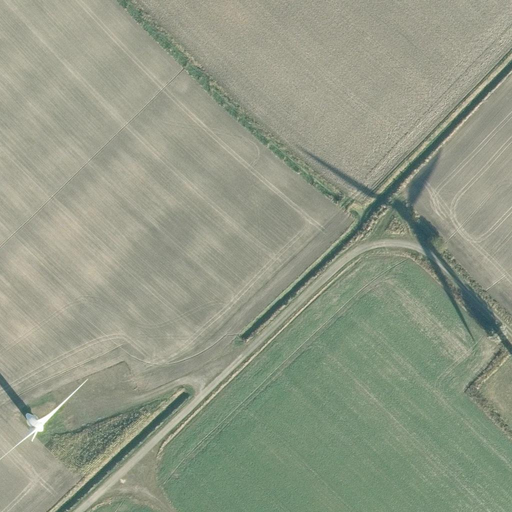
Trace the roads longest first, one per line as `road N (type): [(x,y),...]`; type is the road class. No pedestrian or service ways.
road 1 (track): [(79,511),(340,265),(384,246),(433,252)]
road 2 (track): [(433,252),(400,217),(409,181),(511,79)]
road 3 (track): [(228,367),(65,427)]
